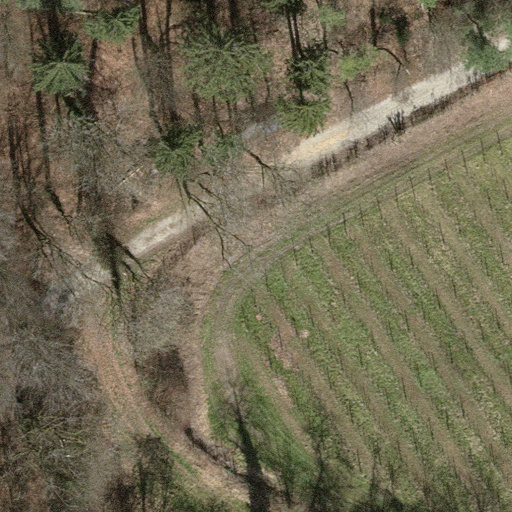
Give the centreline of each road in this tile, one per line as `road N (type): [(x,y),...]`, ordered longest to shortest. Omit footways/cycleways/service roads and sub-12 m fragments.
road 1 (track): [(511,34),(156,238),(0,341)]
road 2 (track): [(511,109),(219,275)]
road 3 (track): [(258,511),(173,461),(115,372),(91,281)]
